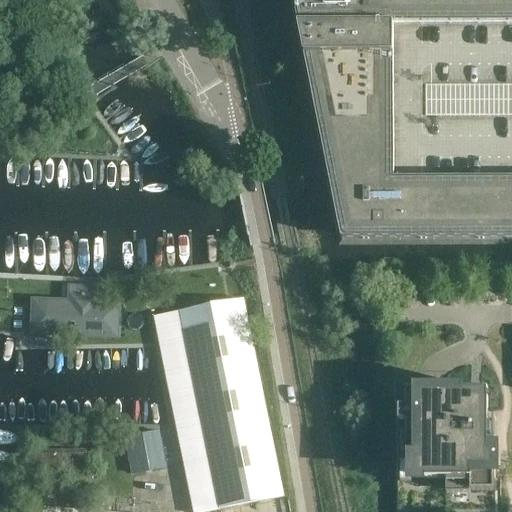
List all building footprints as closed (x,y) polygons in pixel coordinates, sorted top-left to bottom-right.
[(511,0),(293,0),(299,26),(305,57),(342,240),(511,239),(511,0)] [(118,339),(119,304),(99,304),(100,288),(69,287),(68,302),(32,300),(30,335),(118,339)] [(213,511),(283,498),(244,303),(243,300),(155,318),(194,511),(213,511)] [(495,454),(495,440),(493,440),(493,441),(480,442),(480,438),(491,437),(491,426),(480,427),(480,423),(488,423),(488,391),(432,391),(395,391),(395,511),(495,511),(495,467),(499,467),(499,454),(495,454)] [(165,469),(164,467),(160,440),(159,433),(127,439),(133,475),(165,469)] [(175,465),(170,439),(160,440),(164,467),(175,465)] [(42,483),(42,473),(28,473),(28,483),(42,483)]
